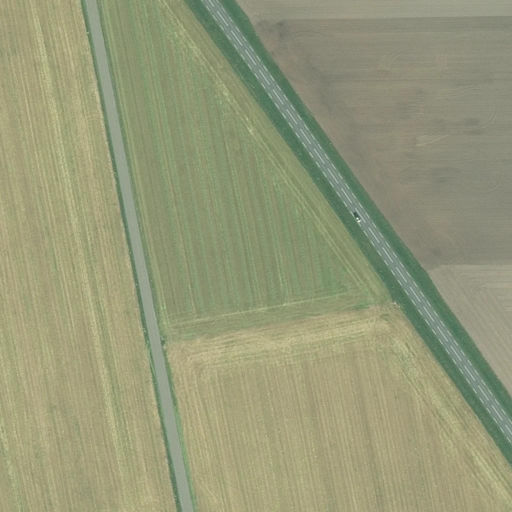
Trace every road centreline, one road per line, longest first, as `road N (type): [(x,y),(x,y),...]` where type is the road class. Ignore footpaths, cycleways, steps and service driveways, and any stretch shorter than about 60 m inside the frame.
road 1 (secondary): [(511,434),(208,0)]
road 2 (unclassified): [(188,511),(89,0)]
